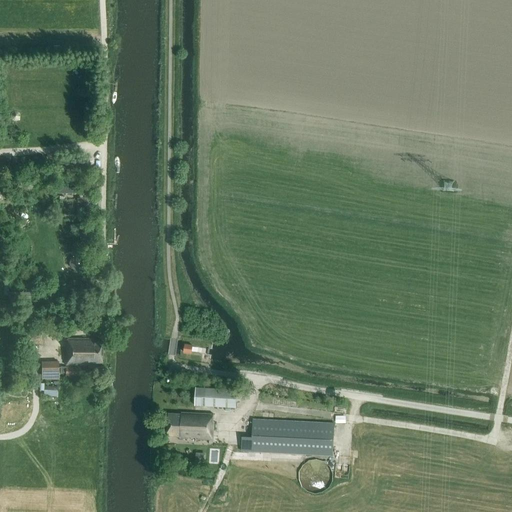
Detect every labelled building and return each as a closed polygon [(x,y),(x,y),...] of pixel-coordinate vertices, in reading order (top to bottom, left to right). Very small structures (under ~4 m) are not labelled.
[(61,174),(80,174),(81,162),(66,162),(66,167),(62,167),(61,174)] [(91,232),(80,234),(82,247),(93,246),(91,232)] [(69,265),(80,274),(88,264),(77,255),(69,265)] [(32,302),(33,293),(10,292),(10,302),(32,302)] [(102,363),(102,342),(93,342),(93,339),(67,339),(67,347),(66,347),(66,365),(88,365),(88,368),(96,368),(96,363),(102,363)] [(185,345),(185,346),(183,352),(191,353),(192,346),(185,345)] [(58,380),(58,376),(58,361),(41,362),(41,380),(58,380)] [(80,367),(65,367),(61,367),(61,373),(65,373),(65,376),(80,376),(80,367)] [(45,397),(59,398),(59,387),(41,387),(41,392),(45,392),(45,397)] [(195,387),(194,405),(235,407),(236,389),(195,387)] [(212,440),(213,432),(213,421),(212,421),(212,414),(180,412),(180,414),(168,414),(167,436),(180,437),(180,438),(212,440)] [(241,451),(248,452),(332,456),(333,424),(253,420),(252,437),(242,437),(241,451)] [(300,484),(302,488),(306,491),(311,493),(316,494),(321,493),(326,490),(329,487),(332,482),(333,477),(332,472),(330,467),(327,464),(322,461),(317,460),(312,460),(307,461),(304,464),(301,467),(299,470),(298,475),(298,479),(300,484)]
